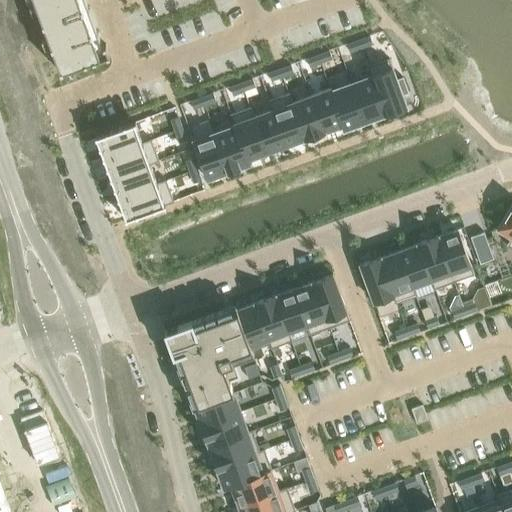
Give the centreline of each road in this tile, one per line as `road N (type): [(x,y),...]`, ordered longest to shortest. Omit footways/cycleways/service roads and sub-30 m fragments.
road 1 (residential): [(192,511),(131,307)]
road 2 (residential): [(331,234),(131,307)]
road 3 (residential): [(131,307),(68,136)]
road 4 (residential): [(331,234),(385,386)]
road 5 (residential): [(482,178),(331,234)]
road 6 (residential): [(0,391),(40,511)]
road 7 (residential): [(147,73),(264,31)]
road 8 (residential): [(68,136),(61,104),(147,73)]
road 9 (secondary): [(37,339),(98,445)]
road 10 (secondary): [(98,445),(76,326)]
